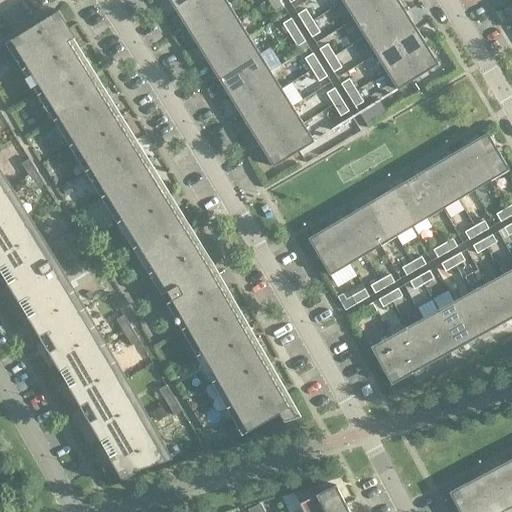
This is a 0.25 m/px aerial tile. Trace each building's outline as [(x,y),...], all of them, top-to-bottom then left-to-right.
[(169,0),(176,10),(191,0),(169,0)] [(227,2),(226,0),(191,0),(176,10),(186,27),(227,2)] [(284,7),(279,0),(268,0),(275,12),(284,7)] [(384,0),(345,0),(343,2),(354,19),(384,0)] [(406,11),(398,0),(384,0),(354,19),(365,37),(406,11)] [(238,19),(227,2),(186,27),(197,45),(238,19)] [(306,9),(298,14),(305,26),(313,21),(306,9)] [(59,10),(52,14),(11,40),(167,290),(248,431),(281,413),(285,421),(301,416),(213,263),(64,23),(66,22),(59,10)] [(416,28),(406,11),(365,37),(376,54),(416,28)] [(298,29),(290,18),(282,23),(289,35),(298,29)] [(249,36),(238,19),(197,45),(208,62),(249,36)] [(321,33),(313,21),(305,26),(313,38),(321,33)] [(427,46),(416,28),(376,54),(386,71),(427,46)] [(305,41),(298,29),(289,35),(297,47),(305,41)] [(260,54),(249,36),(208,62),(219,79),(260,54)] [(327,43),(319,48),(326,60),(334,55),(327,43)] [(439,64),(427,46),(386,71),(398,89),(439,64)] [(320,64),(312,52),(304,58),(311,70),(320,64)] [(271,71),(260,54),(219,79),(230,97),(271,71)] [(342,67),(334,55),(326,60),(334,72),(342,67)] [(327,76),(320,64),(311,70),(319,82),(327,76)] [(281,89),(271,71),(230,97),(241,114),(281,89)] [(349,78),(340,83),(348,95),(356,90),(349,78)] [(341,99),(334,87),(326,92),(333,104),(341,99)] [(292,106),(281,89),(241,114),(251,131),(292,106)] [(364,102),(356,90),(348,95),(355,107),(364,102)] [(349,111),(341,99),(333,104),(340,116),(349,111)] [(303,123),(292,106),(251,131),(262,149),(303,123)] [(314,141),(303,123),(262,149),(274,167),(314,141)] [(488,133),(468,144),(490,181),(509,169),(488,133)] [(490,181),(468,144),(453,153),(474,190),(490,181)] [(474,190),(453,153),(437,163),(459,199),(474,190)] [(459,199),(437,163),(421,172),(443,208),(459,199)] [(10,170),(19,183),(26,178),(18,166),(10,170)] [(0,271),(13,292),(39,335),(61,373),(81,408),(100,440),(120,475),(122,480),(141,470),(140,469),(173,459),(171,456),(184,453),(182,448),(179,449),(176,442),(166,447),(147,413),(127,378),(106,343),(85,308),(64,273),(55,257),(33,222),(12,187),(0,168),(0,271)] [(443,208),(421,172),(406,181),(427,218),(443,208)] [(34,191),(26,178),(19,183),(27,196),(34,191)] [(427,218),(406,181),(390,190),(412,227),(427,218)] [(69,185),(63,189),(67,195),(72,191),(69,185)] [(412,227),(390,190),(375,199),(396,236),(412,227)] [(396,236),(375,199),(359,208),(381,245),(396,236)] [(381,245),(359,208),(344,218),(365,254),(381,245)] [(511,216),(506,208),(496,214),(500,222),(511,216)] [(365,254),(344,218),(328,227),(350,263),(365,254)] [(484,221),(474,226),(478,234),(489,228),(484,221)] [(478,234),(474,226),(464,232),(468,240),(478,234)] [(350,263),(328,227),(309,238),(330,275),(350,263)] [(497,242),(492,234),(482,240),(486,248),(497,242)] [(453,239),(442,244),(447,252),(457,246),(453,239)] [(486,248),(482,240),(472,246),(476,254),(486,248)] [(447,252),(442,244),(432,250),(437,258),(447,252)] [(465,260),(461,252),(450,258),(455,266),(465,260)] [(421,256),(411,262),(416,270),(426,264),(421,256)] [(455,266),(450,258),(440,264),(445,272),(455,266)] [(416,270),(411,262),(401,268),(405,276),(416,270)] [(511,269),(502,275),(511,293),(511,269)] [(434,278),(429,270),(419,276),(424,284),(434,278)] [(390,274),(380,280),(384,288),(394,282),(390,274)] [(511,317),(511,293),(502,275),(486,284),(506,321),(511,317)] [(424,284),(419,276),(409,282),(413,290),(424,284)] [(384,288),(380,280),(370,286),(374,294),(384,288)] [(506,321),(486,284),(470,292),(490,330),(506,321)] [(402,296),(398,288),(388,294),(392,302),(402,296)] [(352,296),(356,304),(369,296),(364,289),(352,296)] [(490,330),(470,292),(454,301),(475,338),(490,330)] [(392,302),(388,294),(378,300),(382,308),(392,302)] [(475,338),(454,301),(438,310),(459,347),(475,338)] [(377,310),(373,303),(360,310),(364,318),(377,310)] [(459,347),(438,310),(423,319),(443,356),(459,347)] [(443,356),(423,319),(407,327),(427,364),(443,356)] [(105,326),(113,339),(121,334),(113,321),(105,326)] [(427,364),(407,327),(391,336),(411,373),(427,364)] [(128,347),(121,334),(113,339),(121,352),(128,347)] [(411,373),(391,336),(371,347),(392,384),(411,373)] [(373,392),(368,384),(360,389),(364,397),(373,392)] [(146,396),(154,409),(162,405),(154,392),(146,396)] [(169,418),(162,405),(154,409),(161,423),(169,418)] [(511,459),(501,465),(511,484),(511,459)] [(511,507),(511,484),(501,465),(485,473),(505,511),(511,507)] [(503,511),(505,511),(485,473),(470,482),(485,511),(503,511)] [(485,511),(470,482),(450,492),(460,511),(485,511)] [(294,492),(304,511),(329,511),(346,503),(336,484),(318,494),(315,487),(294,492)] [(350,511),(346,503),(329,511),(350,511)]
